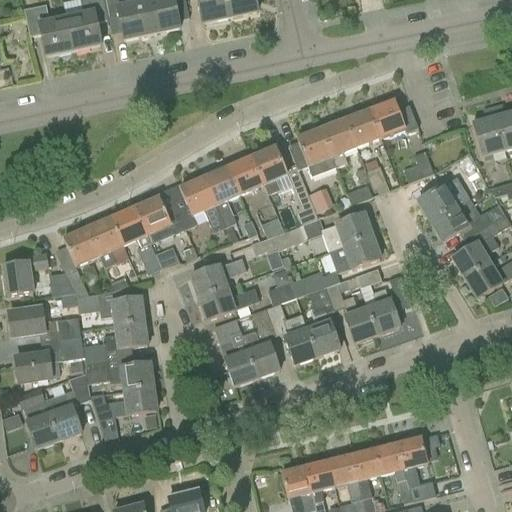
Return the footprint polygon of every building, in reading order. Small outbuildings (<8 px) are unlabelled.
[(79,0),(83,18),(66,21),(73,55),(101,49),(96,25),(108,23),(102,0),(79,0)] [(111,38),(122,35),(124,44),(152,38),(144,0),(127,4),(126,0),(102,0),(108,23),(111,38)] [(145,0),(144,0),(152,38),(180,32),(178,24),(189,21),(184,0),(145,0)] [(224,0),(184,0),(196,0),(202,27),(229,21),(224,0)] [(224,0),(229,21),(258,15),(254,0),(224,0)] [(46,61),(73,55),(66,21),(49,24),(46,9),(23,13),(29,40),(41,37),(46,61)] [(394,105),(369,114),(380,143),(405,133),(394,105)] [(511,116),(504,118),(502,107),(492,110),(504,154),(511,152),(511,116)] [(481,161),(504,154),(492,110),(482,113),(485,124),(471,128),(481,161)] [(369,114),(345,123),(356,152),(380,143),(369,114)] [(343,157),(356,152),(345,123),(321,133),(336,171),(347,167),(343,157)] [(312,180),(336,171),(321,133),(297,142),(312,180)] [(276,151),(251,161),(263,189),(268,199),(280,193),(275,184),(287,179),(295,198),(293,199),(299,212),(294,214),(300,229),(316,222),(296,168),(285,172),(276,151)] [(433,178),(425,155),(414,159),(417,169),(403,174),(408,187),(433,178)] [(239,199),(263,189),(251,161),(227,171),(239,199)] [(375,194),(378,199),(389,195),(379,170),(366,175),(373,195),(375,194)] [(226,205),(239,199),(227,171),(204,181),(225,231),(235,227),(226,205)] [(193,219),(203,215),(213,237),(225,231),(204,181),(180,192),(178,188),(167,193),(185,234),(196,229),(193,219)] [(463,194),(456,181),(417,205),(430,226),(458,208),(453,200),(463,194)] [(508,203),(511,202),(511,185),(491,192),(494,201),(507,197),(508,203)] [(346,197),(350,210),(372,202),(367,189),(346,197)] [(311,196),(318,215),(333,209),(326,190),(311,196)] [(157,201),(135,211),(151,248),(160,244),(157,236),(169,230),(173,238),(174,238),(185,234),(167,193),(156,198),(157,201)] [(442,246),(465,232),(471,240),(492,226),(486,216),(479,220),(469,202),(458,208),(430,226),(442,246)] [(261,229),(254,232),(257,237),(256,238),(259,245),(273,240),(284,236),(272,208),(255,216),(261,229)] [(123,249),(137,243),(140,251),(136,253),(148,279),(162,273),(151,248),(135,211),(111,221),(123,249)] [(323,234),(321,235),(322,237),(329,257),(371,241),(363,218),(336,228),(337,229),(323,234)] [(471,240),(476,247),(451,262),(464,283),(489,268),(484,259),(498,250),(492,239),(511,228),(505,218),(492,226),(471,240)] [(110,255),(123,249),(111,221),(87,231),(99,260),(105,272),(116,267),(110,255)] [(249,241),(256,238),(257,237),(254,232),(251,225),(243,228),(249,241)] [(306,244),(300,229),(284,236),(273,240),(277,251),(279,255),(306,244)] [(76,269),(99,260),(87,231),(63,241),(67,250),(55,255),(65,277),(74,298),(76,301),(76,302),(88,300),(77,275),(78,275),(76,269)] [(255,260),(277,251),(273,240),(259,245),(250,249),(255,260)] [(379,263),(371,241),(329,257),(335,276),(322,281),(321,276),(290,287),(295,302),(308,297),(308,298),(325,292),(339,287),(336,278),(352,272),(352,273),(379,263)] [(23,260),(24,267),(2,270),(7,300),(32,296),(29,275),(48,272),(46,257),(23,260)] [(241,263),(219,270),(191,279),(199,303),(226,293),(223,283),(245,276),(241,263)] [(511,263),(494,275),(489,268),(464,283),(476,303),(501,287),(511,280),(511,263)] [(367,313),(376,340),(399,332),(389,305),(385,292),(372,297),(369,288),(380,284),(376,273),(356,281),(358,289),(359,289),(360,291),(359,292),(367,313)] [(51,301),(61,299),(74,298),(65,277),(48,279),(51,301)] [(111,287),(114,294),(121,292),(128,289),(125,281),(111,287)] [(367,313),(359,316),(353,300),(342,304),(340,296),(358,289),(356,281),(339,287),(325,292),(333,315),(342,312),(345,321),(344,321),(354,348),(376,340),(367,313)] [(280,307),(295,302),(290,287),(267,295),(273,310),(280,307)] [(114,320),(116,331),(144,327),(141,302),(122,305),(121,292),(114,294),(88,300),(76,302),(77,309),(78,318),(99,315),(100,322),(114,320)] [(326,318),(333,315),(325,292),(308,298),(314,314),(301,319),(316,362),(339,354),(326,318)] [(229,301),(226,293),(199,303),(206,325),(234,316),(233,314),(259,306),(255,293),(229,301)] [(62,311),(77,309),(76,302),(76,301),(74,298),(61,299),(62,311)] [(287,335),(289,340),(283,342),(293,370),(316,362),(301,319),(286,324),(280,307),(273,310),(265,313),(275,340),(287,335)] [(39,338),(41,349),(80,343),(77,321),(43,326),(41,312),(9,316),(13,342),(39,338)] [(267,343),(275,340),(265,313),(252,317),(257,333),(242,339),(256,383),(278,375),(267,343)] [(213,332),(225,363),(224,363),(234,391),(256,383),(242,339),(236,323),(213,332)] [(147,350),(144,327),(116,331),(117,339),(103,341),(104,348),(83,350),(85,367),(107,364),(105,355),(119,354),(147,350)] [(41,349),(42,357),(16,361),(20,387),(51,382),(51,380),(71,377),(69,363),(83,361),(80,343),(41,349)] [(123,386),(124,396),(153,392),(150,368),(108,374),(107,364),(85,367),(85,377),(87,387),(109,384),(110,387),(123,386)] [(89,400),(87,387),(85,377),(69,383),(78,407),(91,403),(89,400)] [(36,453),(58,445),(44,404),(40,392),(17,400),(36,453)] [(156,416),(153,392),(124,396),(125,404),(104,407),(102,398),(89,400),(91,403),(105,444),(117,440),(114,420),(127,418),(127,420),(156,416)] [(7,393),(0,394),(0,400),(1,404),(9,403),(7,393)] [(67,396),(44,404),(58,445),(81,437),(67,396)] [(437,439),(419,443),(425,464),(437,461),(434,450),(439,449),(437,439)] [(420,488),(416,471),(426,469),(425,464),(419,443),(396,449),(410,506),(436,500),(432,485),(420,488)] [(379,480),(395,476),(403,508),(410,506),(396,449),(373,455),(379,480)] [(367,483),(379,480),(373,455),(350,460),(362,511),(372,511),(370,501),(372,501),(367,483)] [(333,492),(346,488),(351,506),(353,506),(354,511),(362,511),(350,460),(327,466),(333,492)] [(327,466),(304,472),(313,507),(322,505),(324,504),(321,495),(333,492),(327,466)] [(304,472),(281,478),(287,503),(300,500),(303,511),(313,511),(313,507),(304,472)] [(167,502),(169,511),(200,511),(196,495),(167,502)]
